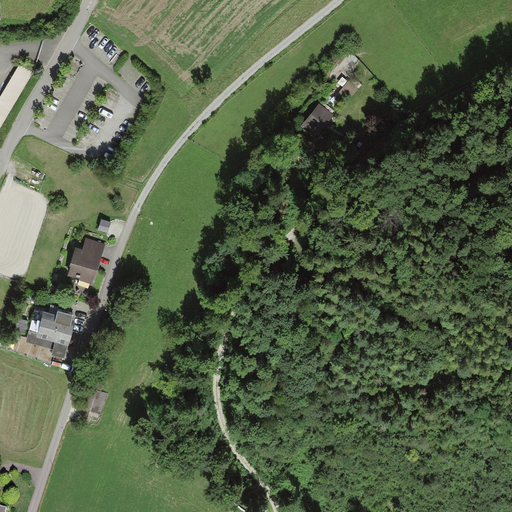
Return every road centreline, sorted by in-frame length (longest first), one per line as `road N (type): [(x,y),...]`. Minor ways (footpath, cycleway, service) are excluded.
road 1 (track): [(511,56),(408,107),(341,175),(238,305),(224,342),(222,413),(258,511)]
road 2 (residential): [(136,208),(30,511)]
road 3 (track): [(336,0),(197,117),(136,208)]
road 4 (residential): [(0,165),(93,0)]
